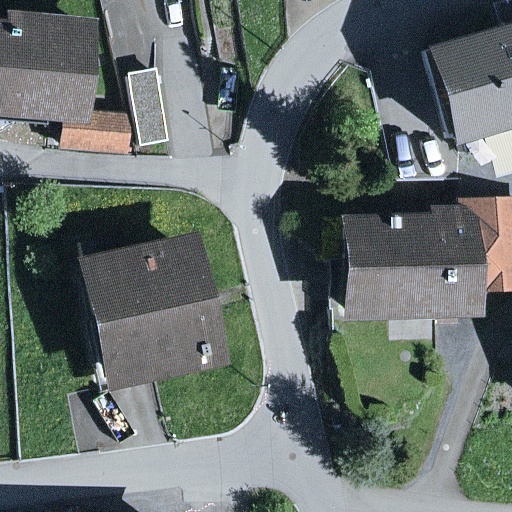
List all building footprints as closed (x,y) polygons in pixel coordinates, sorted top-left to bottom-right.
[(21,32),(0,29),(0,122),(58,127),(56,146),(119,150),(121,120),(84,117),(91,22),(22,17),(21,32)] [(511,25),(425,50),(452,146),(511,129),(511,25)] [(176,80),(142,86),(153,163),(187,158),(176,80)] [(463,310),(463,290),(511,289),(511,189),(455,190),(456,211),(328,211),(327,310),(463,310)] [(191,232),(64,257),(90,385),(216,360),(191,232)]
